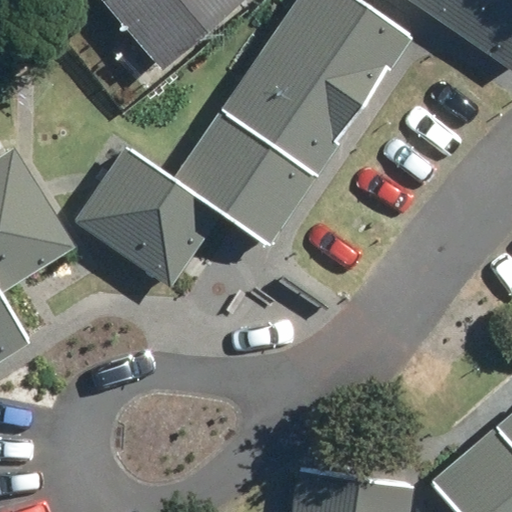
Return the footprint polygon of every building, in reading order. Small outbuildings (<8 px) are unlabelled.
[(123,145),(72,221),(169,286),(220,211),(269,244),(411,34),(360,0),(288,0),(170,176),(123,145)] [(99,0),(158,67),(236,0),(99,0)] [(511,0),(406,0),(510,69),(511,66),(511,0)] [(0,359),(31,340),(1,292),(77,246),(15,146),(0,154),(0,359)] [(511,511),(511,408),(428,480),(455,511),(511,511)] [(294,472),(288,511),(405,511),(409,485),(294,472)]
